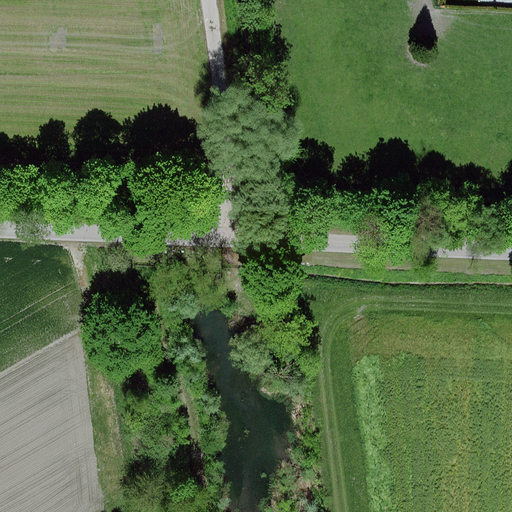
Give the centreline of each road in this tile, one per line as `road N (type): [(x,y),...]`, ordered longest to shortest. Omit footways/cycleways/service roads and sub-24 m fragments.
road 1 (unclassified): [(0,228),(511,250)]
road 2 (track): [(216,238),(228,192),(227,148),(209,0)]
